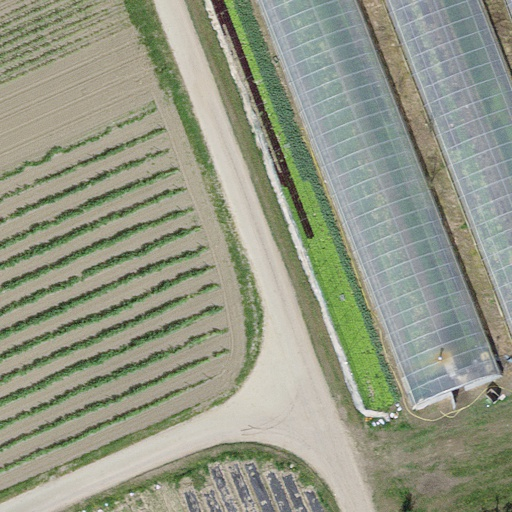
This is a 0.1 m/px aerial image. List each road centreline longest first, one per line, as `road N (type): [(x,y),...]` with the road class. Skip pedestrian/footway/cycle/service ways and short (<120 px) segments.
road 1 (track): [(356,511),(166,0)]
road 2 (track): [(20,511),(307,383)]
